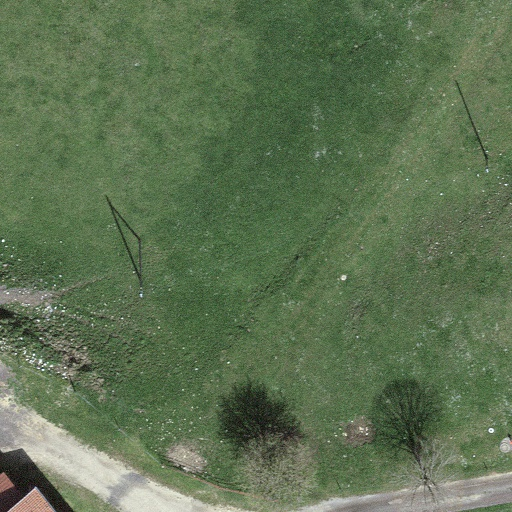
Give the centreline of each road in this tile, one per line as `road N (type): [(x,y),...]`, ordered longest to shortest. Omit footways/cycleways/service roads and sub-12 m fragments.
road 1 (track): [(179,511),(41,444),(0,435)]
road 2 (track): [(511,488),(394,511)]
